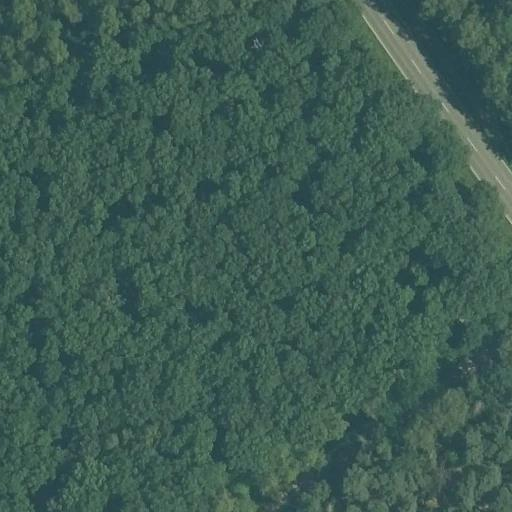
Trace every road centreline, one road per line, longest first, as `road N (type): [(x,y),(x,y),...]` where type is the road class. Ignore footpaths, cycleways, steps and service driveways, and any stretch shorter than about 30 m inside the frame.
road 1 (track): [(256,511),(511,290)]
road 2 (primary): [(511,196),(376,0)]
